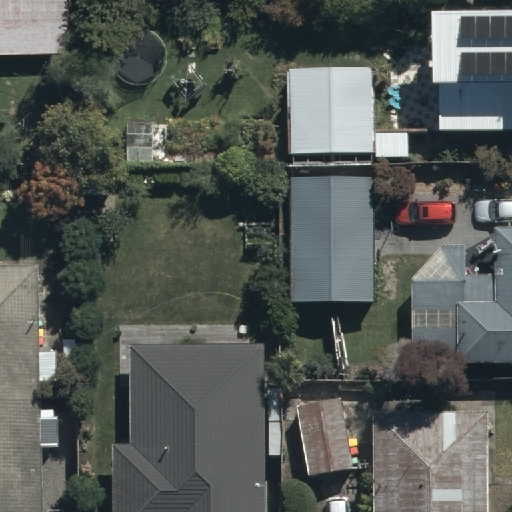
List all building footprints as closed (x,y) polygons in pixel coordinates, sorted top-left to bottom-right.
[(65,0),(0,0),(0,45),(66,45),(65,0)] [(511,10),(434,10),(434,131),(511,130),(511,10)] [(290,61),(290,147),(375,147),(375,61),(290,61)] [(376,169),(293,171),(295,294),(378,292),(376,169)] [(412,274),(414,356),(511,354),(511,220),(497,221),(498,272),(412,274)] [(42,511),(38,258),(0,258),(0,511),(42,511)] [(264,511),(265,337),(133,337),(133,437),(114,437),(114,511),(264,511)] [(346,392),(301,398),(310,471),(356,465),(346,392)] [(491,511),(489,401),(372,404),(375,511),(491,511)]
